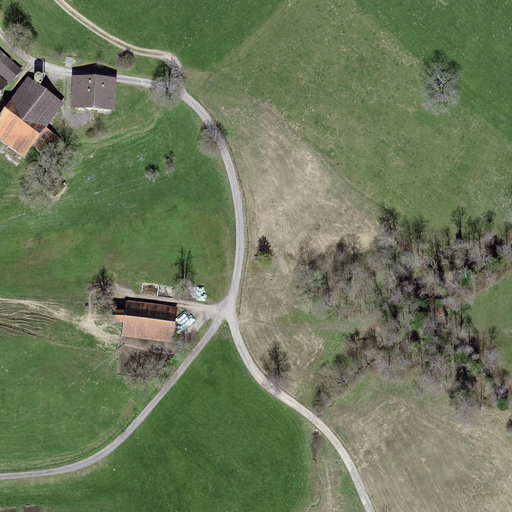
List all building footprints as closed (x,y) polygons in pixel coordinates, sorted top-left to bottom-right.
[(20,80),(0,61),(0,79),(11,90),(20,80)] [(0,82),(0,103),(10,90),(0,82)] [(116,91),(76,86),(72,121),(112,126),(116,91)] [(62,114),(27,90),(0,130),(0,146),(27,165),(62,114)] [(125,306),(122,333),(172,339),(175,312),(125,306)]
